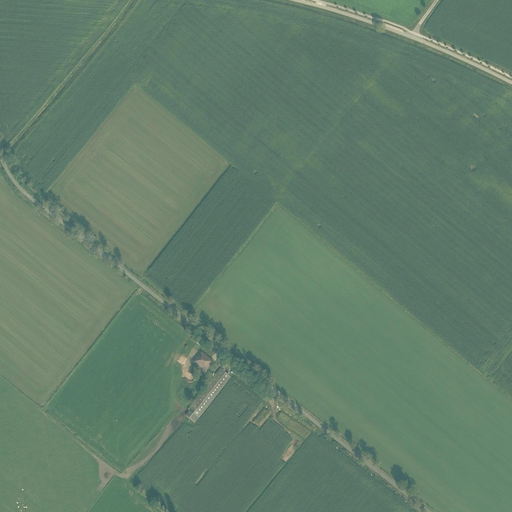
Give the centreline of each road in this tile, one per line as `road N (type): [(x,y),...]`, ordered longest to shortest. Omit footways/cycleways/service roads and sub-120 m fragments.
road 1 (unclassified): [(429,511),(21,189),(0,154)]
road 2 (unclassified): [(411,37),(294,0)]
